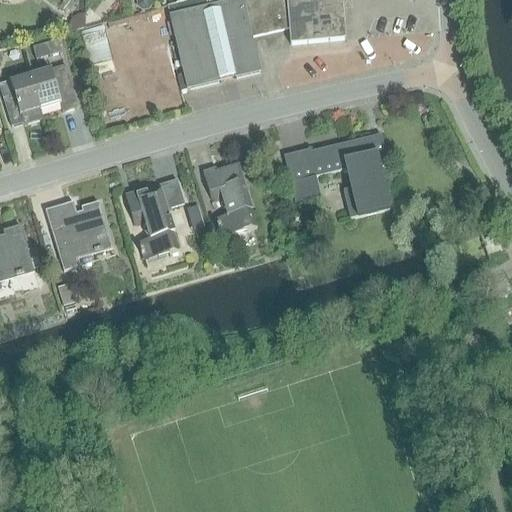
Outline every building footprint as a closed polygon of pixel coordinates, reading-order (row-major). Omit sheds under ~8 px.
[(148,12),(154,4),(153,0),(137,0),(136,2),(136,9),(141,12),(148,12)] [(345,41),(341,0),(240,0),(240,1),(206,9),(204,0),(194,0),(166,7),(186,92),(219,84),(219,81),(233,77),(234,80),(259,75),(255,55),(254,50),(251,39),(288,30),(290,46),(345,41)] [(82,31),(81,15),(76,16),(72,19),(68,24),(67,29),(67,35),(82,31)] [(103,28),(79,34),(90,78),(114,72),(103,28)] [(65,68),(29,78),(39,111),(59,106),(61,114),(77,109),(65,68)] [(39,111),(29,78),(0,86),(0,93),(11,129),(23,126),(20,117),(39,111)] [(380,170),(388,168),(381,136),(353,143),(353,145),(309,156),(308,151),(282,158),(294,206),(320,200),(315,179),(344,172),(349,191),(342,193),(349,221),(356,220),(390,211),(380,170)] [(221,240),(255,230),(237,169),(215,175),(214,172),(201,175),(210,203),(221,199),(227,218),(216,221),(221,240)] [(159,192),(149,195),(138,198),(136,194),(124,198),(132,226),(144,222),(150,241),(138,245),(144,264),(179,253),(167,212),(184,207),(176,182),(158,188),(159,192)] [(77,263),(112,252),(98,205),(80,210),(81,215),(76,216),(72,205),(44,213),(62,274),(79,269),(77,263)] [(0,289),(0,283),(33,274),(19,228),(2,233),(3,238),(0,238),(0,292),(1,293),(0,289)] [(32,270),(39,268),(36,259),(29,261),(32,270)] [(498,298),(511,290),(511,288),(506,279),(492,287),(498,298)] [(75,305),(69,286),(55,290),(61,309),(75,305)]
